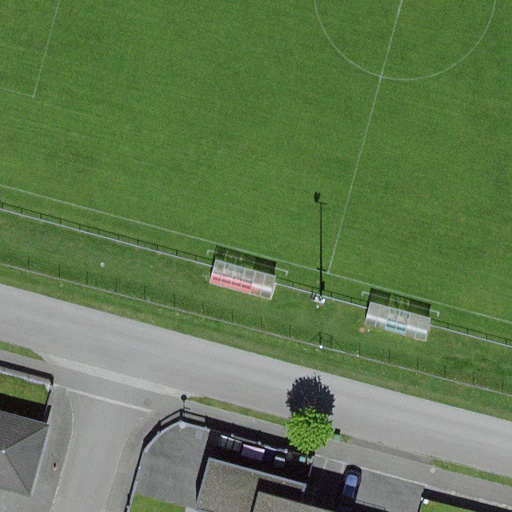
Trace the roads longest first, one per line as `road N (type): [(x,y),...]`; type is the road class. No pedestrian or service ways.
road 1 (residential): [(122,348),(511,446)]
road 2 (residential): [(77,511),(122,348)]
road 3 (residential): [(0,314),(122,348)]
